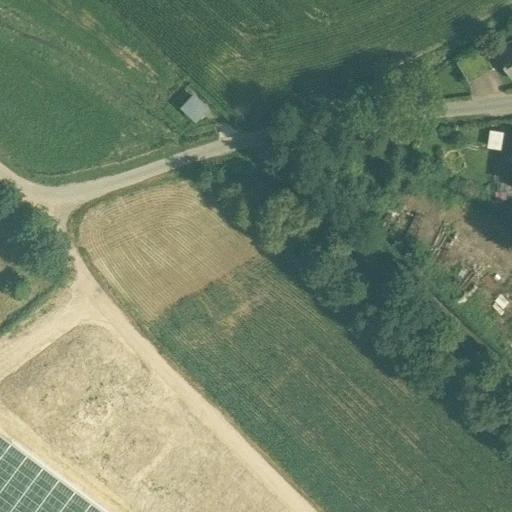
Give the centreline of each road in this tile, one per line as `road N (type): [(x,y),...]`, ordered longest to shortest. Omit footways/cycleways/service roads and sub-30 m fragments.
road 1 (residential): [(511,100),(291,128),(207,146),(66,193),(0,182)]
road 2 (track): [(306,511),(85,283),(3,185)]
road 3 (track): [(511,373),(303,174),(291,128)]
